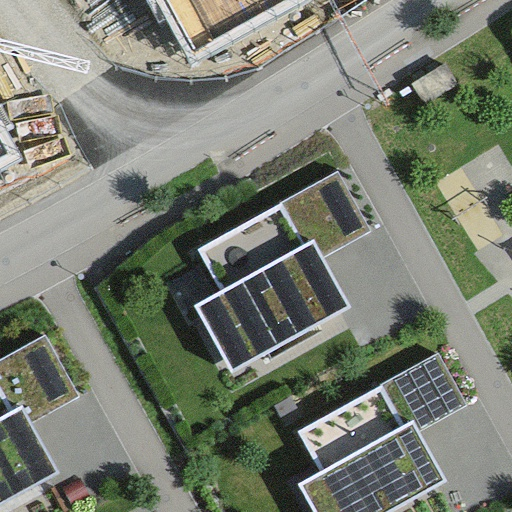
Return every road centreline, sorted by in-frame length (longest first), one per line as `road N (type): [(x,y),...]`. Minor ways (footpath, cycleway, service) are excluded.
road 1 (residential): [(320,75),(511,418)]
road 2 (residential): [(30,245),(320,75)]
road 3 (residential): [(30,245),(179,511)]
road 4 (residential): [(320,75),(443,0)]
